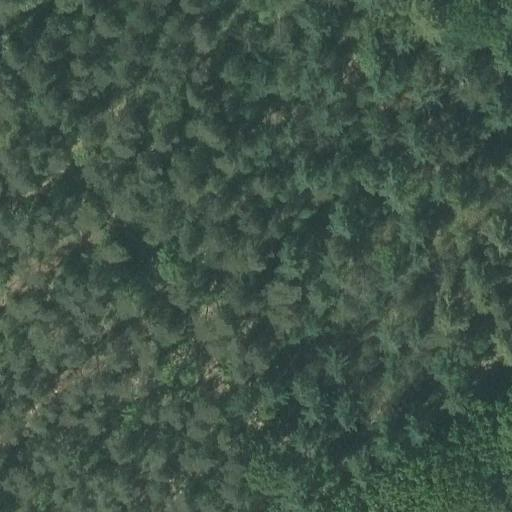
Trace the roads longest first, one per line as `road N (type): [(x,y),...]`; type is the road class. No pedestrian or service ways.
road 1 (track): [(0,24),(315,511)]
road 2 (track): [(379,511),(511,426)]
